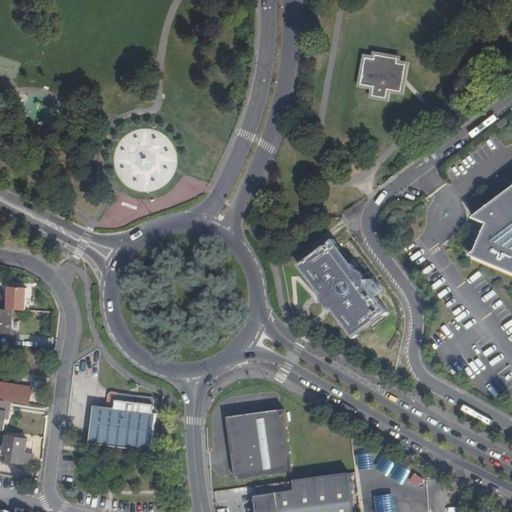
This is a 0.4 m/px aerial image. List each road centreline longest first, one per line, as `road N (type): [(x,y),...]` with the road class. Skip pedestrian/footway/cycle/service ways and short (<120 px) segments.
road 1 (residential): [(511,426),(418,373),(416,308),(368,227),(379,199),(511,99)]
road 2 (secondary): [(224,362),(257,353),(288,364),(511,487)]
road 3 (residential): [(71,511),(45,486),(66,304),(60,284),(38,266),(0,255)]
road 4 (secondary): [(511,469),(277,338),(260,310)]
road 5 (tertiary): [(224,232),(281,90),(286,0)]
road 6 (tertiary): [(269,0),(265,83),(238,158),(202,223)]
road 7 (secondary): [(115,263),(108,286),(115,332),(148,365),(194,373)]
road 8 (residential): [(202,511),(194,373)]
road 9 (secondary): [(0,201),(115,263)]
